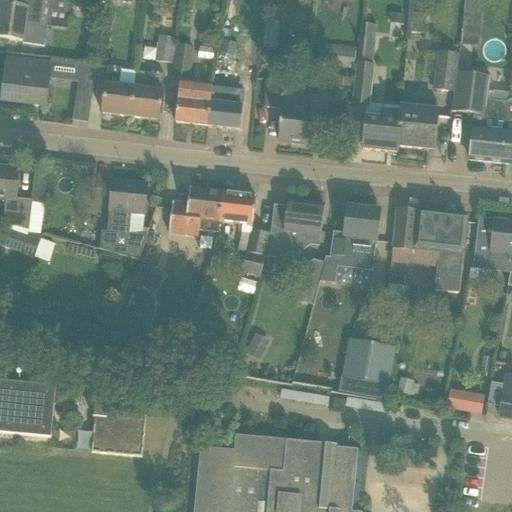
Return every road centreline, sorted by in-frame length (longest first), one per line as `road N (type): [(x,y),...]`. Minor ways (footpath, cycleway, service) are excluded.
road 1 (residential): [(0,348),(99,378),(511,443)]
road 2 (residential): [(511,191),(0,139)]
